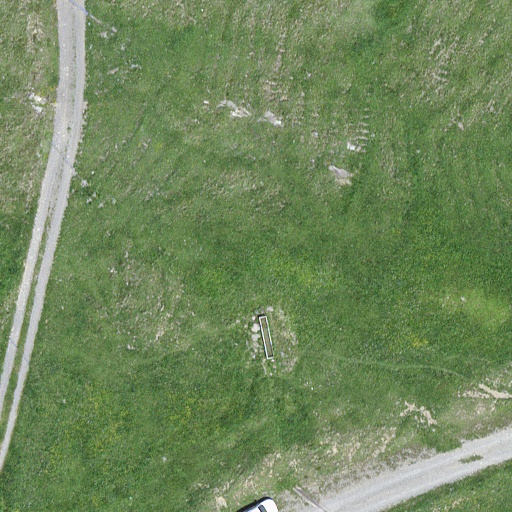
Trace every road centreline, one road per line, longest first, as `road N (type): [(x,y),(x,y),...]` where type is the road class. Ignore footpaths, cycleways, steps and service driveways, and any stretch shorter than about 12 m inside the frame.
road 1 (track): [(0,422),(65,135),(73,62),(68,0)]
road 2 (track): [(511,441),(343,511)]
